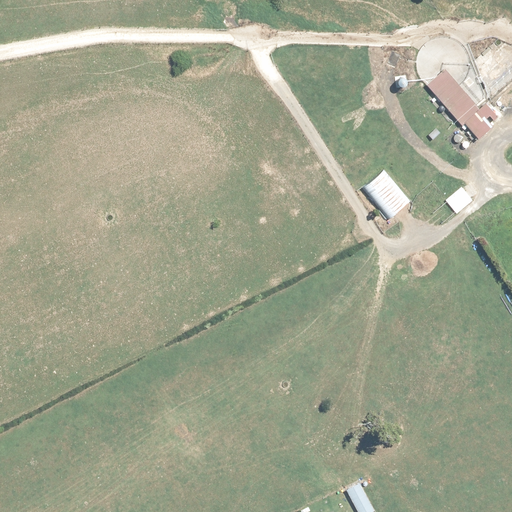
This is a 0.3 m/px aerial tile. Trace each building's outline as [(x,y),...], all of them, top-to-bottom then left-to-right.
[(467,113),(430,74),(410,92),(448,132),(450,130),(465,146),(479,132),(474,127),(480,121),(470,111),(467,113)] [(399,213),(368,179),(350,196),(382,229),(399,213)] [(457,194),(464,203),(478,193),(470,183),(457,194)] [(444,202),(426,217),(436,229),(454,214),(444,202)] [(358,511),(348,492),(332,499),(339,511),(358,511)]
